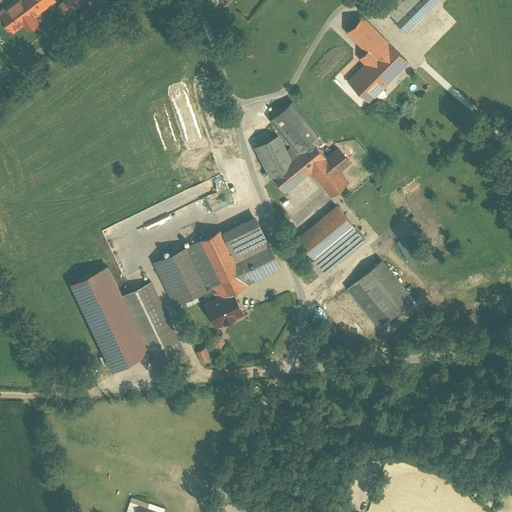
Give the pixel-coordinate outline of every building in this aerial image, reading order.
[(57,4),(53,0),(17,0),(0,12),(0,15),(13,34),(23,27),(28,35),(41,26),(36,19),(57,4)] [(89,5),(85,0),(65,0),(57,5),(67,20),(89,5)] [(375,0),(396,21),(394,23),(406,35),(441,2),(438,0),(375,0)] [(465,0),(452,0),(445,7),(460,22),(425,57),(445,77),(480,43),(492,55),(506,42),(465,0)] [(394,80),(410,65),(365,18),(349,34),(368,54),(360,61),(365,66),(348,82),(369,104),(394,80)] [(286,194),(310,173),(328,159),(313,142),(321,136),(293,104),(271,123),(297,152),(291,157),(281,136),(257,149),(270,176),(286,194)] [(328,159),(310,173),(332,198),(349,184),(341,174),(352,164),(339,149),(328,159)] [(222,174),(199,185),(212,213),(235,202),(222,174)] [(337,208),(297,241),(326,275),(366,242),(337,208)] [(190,248),(215,301),(234,294),(283,270),(257,216),(190,248)] [(420,253),(408,236),(399,242),(411,260),(420,253)] [(187,248),(154,264),(175,306),(207,291),(187,248)] [(383,261),(348,289),(380,329),(415,300),(383,261)] [(152,284),(121,298),(156,375),(187,360),(152,284)] [(234,294),(215,301),(206,305),(218,328),(245,315),(234,294)] [(185,511),(189,501),(161,490),(156,501),(167,505),(164,511),(185,511)] [(158,511),(159,510),(141,503),(137,511),(158,511)]
